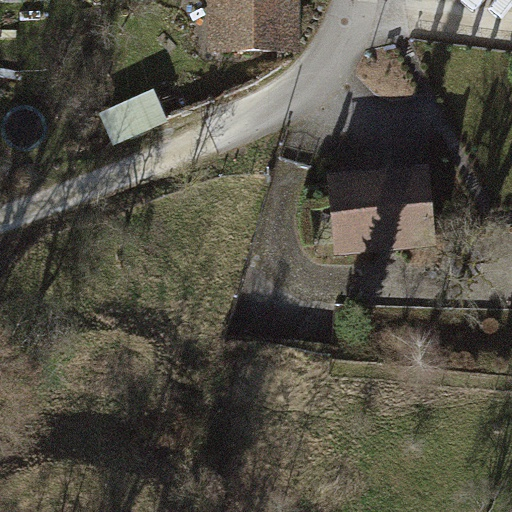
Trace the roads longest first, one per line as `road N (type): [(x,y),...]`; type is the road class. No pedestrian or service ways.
road 1 (track): [(0,215),(242,125)]
road 2 (residential): [(242,125),(301,97),(333,57),(355,0)]
